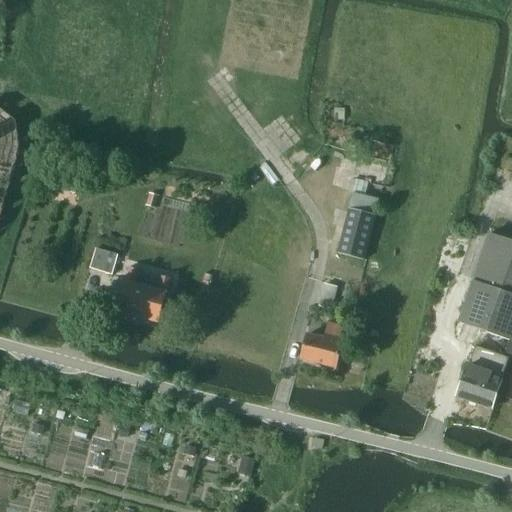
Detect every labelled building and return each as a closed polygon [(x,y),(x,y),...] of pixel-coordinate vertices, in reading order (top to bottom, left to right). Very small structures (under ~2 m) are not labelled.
[(0,219),(20,151),(16,124),(0,110),(0,219)] [(59,172),(55,188),(87,196),(91,181),(59,172)] [(355,194),(340,254),(364,260),(368,241),(371,232),(379,200),(366,197),(370,184),(354,180),(351,193),(355,194)] [(151,193),(147,205),(156,207),(159,196),(151,193)] [(504,356),(475,346),(468,369),(467,369),(459,393),(466,395),(465,400),(491,409),(501,382),(503,382),(511,355),(511,241),(490,234),(460,323),(510,340),(504,356)] [(90,269),(113,276),(119,256),(96,250),(90,269)] [(118,312),(139,318),(148,286),(137,283),(140,271),(130,268),(118,312)] [(148,286),(139,318),(160,323),(171,279),(162,276),(158,289),(148,286)] [(327,284),(320,306),(332,309),(339,288),(327,284)] [(341,339),(344,327),(329,323),(324,339),(308,335),(301,360),(336,369),(344,340),(341,339)] [(63,420),(65,414),(58,412),(57,419),(63,420)] [(43,435),(45,428),(34,425),(33,432),(43,435)] [(119,436),(127,438),(130,429),(122,426),(119,436)] [(99,440),(95,454),(104,456),(108,443),(99,440)] [(195,457),(197,449),(186,446),(184,454),(195,457)] [(239,474),(251,477),(255,461),(243,457),(239,474)] [(180,469),(178,476),(186,478),(187,471),(180,469)]
